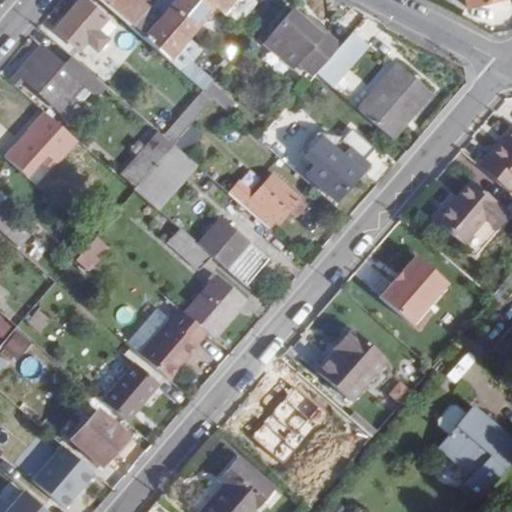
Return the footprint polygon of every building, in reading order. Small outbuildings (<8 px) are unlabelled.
[(147,10),(135,0),(95,0),(130,30),(147,10)] [(130,30),(146,44),(185,0),(179,0),(160,22),(147,10),(130,30)] [(197,25),(214,7),(205,0),(185,0),(146,44),(166,61),(197,25)] [(205,0),(214,7),(222,14),(235,26),(255,4),(249,0),(205,0)] [(95,32),(105,21),(83,1),(57,31),(79,50),(86,42),(96,50),(105,40),(95,32)] [(314,77),(316,75),(342,44),(312,17),(308,22),(291,8),(263,41),(293,67),(297,62),(314,77)] [(209,36),(197,25),(166,61),(177,72),(209,36)] [(329,86),(366,44),(353,32),(342,44),(316,75),(329,86)] [(75,98),(84,87),(87,90),(95,80),(71,59),(63,68),(39,47),(16,74),(8,83),(16,89),(24,81),(61,114),(67,106),(75,114),(82,105),(75,98)] [(431,96),(398,67),(359,112),(392,141),(431,96)] [(209,82),(203,78),(196,87),(201,92),(209,82)] [(236,104),(214,85),(205,95),(213,101),(227,114),(236,104)] [(205,95),(202,93),(163,138),(173,147),(213,101),(205,95)] [(0,147),(8,154),(34,123),(8,101),(0,109),(0,147)] [(326,134),(335,122),(311,101),(301,112),(326,134)] [(158,133),(150,142),(163,152),(170,144),(163,138),(158,133)] [(511,135),(494,158),(492,156),(481,169),(491,178),(511,196),(511,135)] [(342,138),(322,141),(318,137),(310,146),(314,150),(305,160),(314,167),(306,175),(339,203),(365,173),(372,164),(370,163),(342,138)] [(133,187),(163,152),(150,142),(121,176),(133,187)] [(134,192),(158,212),(197,167),(173,147),(134,192)] [(299,220),(309,209),(273,178),(252,201),(280,225),(291,212),(299,220)] [(471,182),(436,223),(462,246),(484,220),(493,228),(507,213),(471,182)] [(0,230),(23,251),(35,239),(0,207),(0,230)] [(269,262),(221,220),(198,247),(210,258),(246,288),(269,262)] [(210,258),(198,247),(178,230),(168,241),(200,270),(210,258)] [(95,237),(76,262),(92,274),(111,249),(95,237)] [(419,253),(380,298),(411,325),(450,279),(419,253)] [(211,284),(184,313),(214,339),(245,302),(213,274),(207,281),(211,284)] [(163,329),(140,356),(169,380),(199,347),(197,345),(207,333),(184,313),(180,310),(163,329)] [(1,317),(0,317),(0,336),(3,339),(13,326),(1,317)] [(131,348),(140,356),(163,329),(154,321),(131,348)] [(0,347),(0,389),(38,346),(16,328),(0,347)] [(349,401),(384,360),(350,330),(333,349),(336,351),(317,372),(349,401)] [(158,386),(135,366),(102,402),(127,423),(158,386)] [(297,371),(286,385),(256,420),(287,446),(317,412),(358,447),(370,433),(297,371)] [(99,463),(124,435),(92,407),(67,435),(99,463)] [(511,465),(511,448),(470,410),(463,417),(454,408),(447,409),(435,423),(436,429),(446,438),(434,451),(466,480),(459,489),(477,505),(494,486),(506,472),(511,465)] [(64,445),(32,480),(65,511),(98,476),(64,445)] [(256,511),(274,491),(237,458),(221,476),(231,484),(206,511),(256,511)] [(44,511),(24,495),(9,511),(44,511)] [(349,511),(337,501),(327,511),(349,511)]
